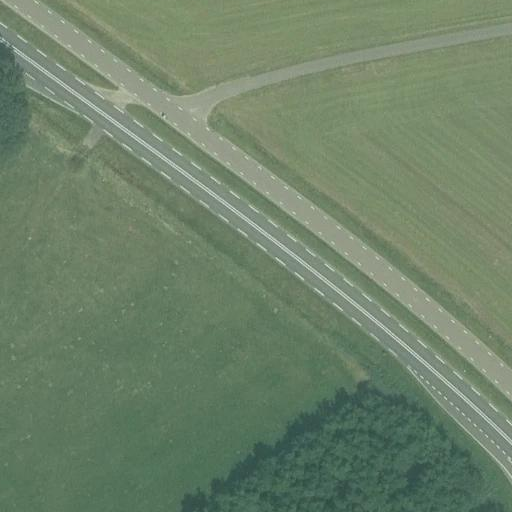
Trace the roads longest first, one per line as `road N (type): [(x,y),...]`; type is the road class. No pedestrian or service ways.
road 1 (unclassified): [(511,387),(303,209),(19,0)]
road 2 (primary): [(470,403),(294,257),(0,39)]
